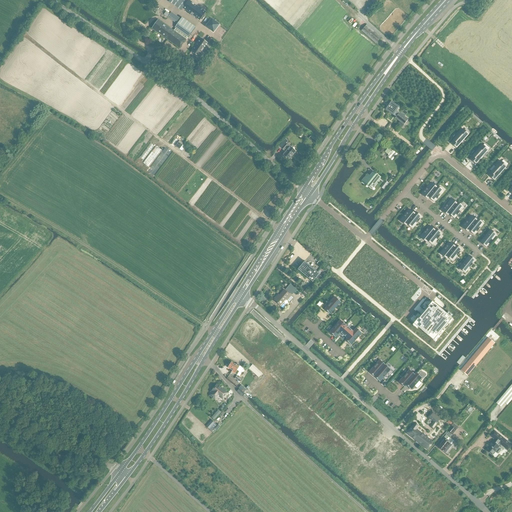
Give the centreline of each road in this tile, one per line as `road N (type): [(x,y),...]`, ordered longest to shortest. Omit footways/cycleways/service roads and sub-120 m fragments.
road 1 (unclassified): [(295,183),(188,91),(51,0)]
road 2 (secondary): [(237,293),(89,511)]
road 3 (secondary): [(99,511),(242,297)]
road 4 (secondary): [(309,194),(448,0)]
road 5 (secondary): [(443,0),(373,83),(303,189)]
road 6 (residential): [(488,511),(367,406)]
road 7 (residential): [(511,212),(437,152),(404,192)]
road 8 (track): [(278,228),(171,147)]
road 9 (secondary): [(303,189),(237,293)]
road 10 (secondary): [(242,297),(309,194)]
